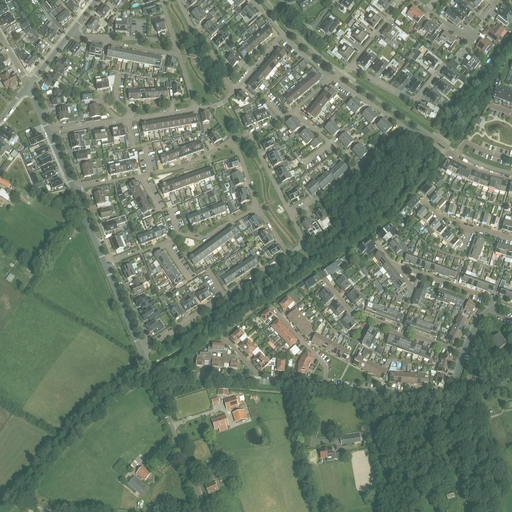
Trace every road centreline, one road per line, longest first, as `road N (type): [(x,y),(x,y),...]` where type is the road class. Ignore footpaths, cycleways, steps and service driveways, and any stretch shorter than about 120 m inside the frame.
road 1 (residential): [(142,350),(288,255)]
road 2 (residential): [(462,354),(351,314),(325,283)]
road 3 (unclassified): [(203,511),(152,374)]
road 4 (residential): [(360,168),(403,126),(333,79)]
road 5 (residential): [(447,394),(325,388)]
road 6 (residential): [(444,65),(412,100),(350,65)]
